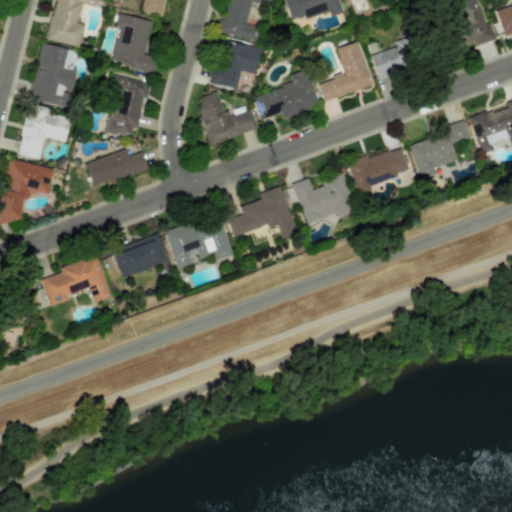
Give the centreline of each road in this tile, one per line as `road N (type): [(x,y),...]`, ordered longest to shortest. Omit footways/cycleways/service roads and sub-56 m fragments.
road 1 (residential): [(0,267),(511,74)]
road 2 (residential): [(193,195),(176,176),(169,130),(199,0)]
